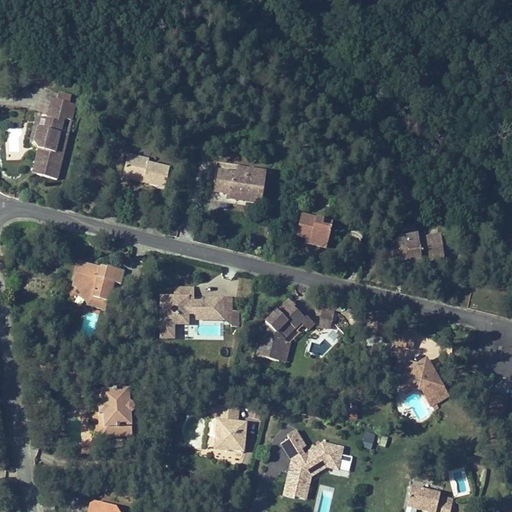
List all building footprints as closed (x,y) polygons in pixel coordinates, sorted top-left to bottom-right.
[(62,112),(74,115),(76,107),(64,104),(62,112)] [(80,116),(74,115),(62,112),(56,111),(53,126),(71,130),(78,130),(80,116)] [(67,146),(71,130),(53,126),(51,132),(62,135),(61,144),(67,146)] [(6,128),(7,153),(21,152),(20,127),(6,128)] [(50,141),(51,132),(40,130),(35,155),(40,156),(42,140),(50,141)] [(74,148),(67,146),(61,144),(62,135),(51,132),(50,141),(42,140),(40,156),(45,161),(50,162),(44,186),(65,190),(74,148)] [(145,181),(144,186),(167,191),(171,171),(152,168),(152,164),(127,159),(123,176),(145,181)] [(40,185),(44,186),(50,162),(45,161),(40,185)] [(240,171),(222,168),(219,187),(218,194),(222,199),(228,200),(228,205),(245,207),(246,205),(262,207),(265,179),(240,175),(240,171)] [(122,182),(144,186),(145,181),(123,176),(122,182)] [(301,234),(311,236),(315,236),(314,243),(324,245),(333,240),(336,226),(326,223),(327,218),(305,213),(301,234)] [(409,229),(415,229),(413,225),(398,230),(383,251),(400,264),(402,260),(389,248),(400,235),(402,237),(409,229)] [(438,229),(415,229),(409,229),(402,237),(400,235),(389,248),(402,260),(409,252),(415,255),(419,255),(419,250),(439,250),(438,229)] [(115,282),(123,284),(125,270),(108,267),(108,268),(82,263),(75,289),(81,290),(90,301),(89,306),(109,310),(115,282)] [(199,322),(227,321),(226,298),(205,298),(204,301),(196,300),(195,289),(177,290),(177,298),(163,298),(163,313),(173,312),(173,308),(184,310),(182,317),(175,318),(176,326),(191,326),(191,310),(199,310),(199,322)] [(226,298),(227,321),(227,327),(243,328),(243,320),(233,320),(232,310),(233,298),(226,298)] [(301,324),(305,319),(297,311),(297,307),(292,302),(280,314),(276,311),(266,324),(270,327),(266,331),(260,357),(281,362),(286,340),(280,336),(289,326),(294,331),(301,324)] [(233,320),(243,320),(242,311),(232,310),(233,320)] [(371,311),(367,335),(386,338),(390,315),(371,311)] [(320,324),(333,324),(333,316),(320,316),(320,324)] [(307,317),(305,319),(301,324),(308,330),(314,322),(307,317)] [(280,336),(286,340),(294,331),(289,326),(280,336)] [(413,331),(398,327),(395,342),(409,346),(413,331)] [(425,358),(417,363),(431,367),(425,358)] [(406,359),(398,363),(402,371),(417,363),(406,359)] [(402,371),(398,363),(394,365),(393,372),(398,380),(417,386),(434,410),(439,406),(435,400),(447,394),(431,367),(417,363),(402,371)] [(417,386),(398,380),(405,391),(417,386)] [(100,412),(101,425),(130,424),(129,408),(131,403),(128,397),(127,385),(99,386),(100,398),(101,399),(102,411),(100,412)] [(495,392),(487,414),(502,419),(509,396),(495,392)] [(217,404),(215,434),(227,449),(242,450),(244,424),(237,421),(235,417),(235,406),(217,404)] [(358,418),(357,410),(349,411),(349,419),(358,418)] [(130,424),(101,425),(98,425),(98,435),(130,433),(130,424)] [(340,470),(344,445),(322,442),(305,451),(306,445),(298,431),(290,430),(289,439),(280,443),(289,459),(284,497),(308,500),(311,477),(328,468),(340,470)] [(361,447),(372,449),(376,434),(365,431),(361,447)] [(227,449),(215,434),(214,448),(227,449)] [(432,500),(433,493),(434,490),(407,484),(403,504),(425,509),(425,511),(444,511),(446,503),(432,500)] [(448,497),(433,493),(432,500),(446,503),(448,497)] [(119,511),(116,507),(96,501),(88,507),(87,511),(119,511)]
